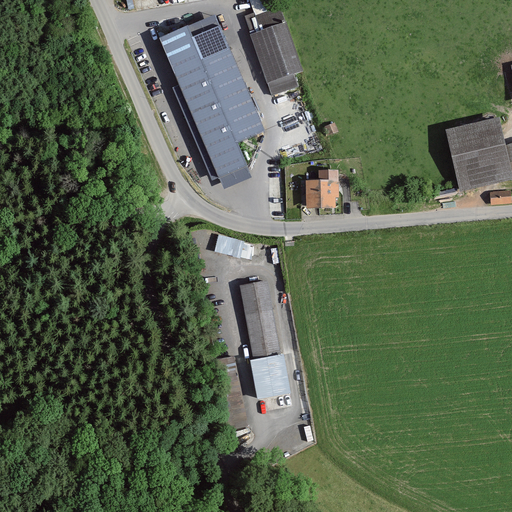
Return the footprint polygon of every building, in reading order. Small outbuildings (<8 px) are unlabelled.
[(302,72),(280,9),(254,18),(259,32),(251,35),(272,96),(298,88),(294,75),(302,72)] [(264,132),(214,16),(159,40),(178,86),(172,89),(211,182),(219,178),(224,189),(252,178),(237,143),(264,132)] [(500,117),(444,131),(459,193),(511,180),(511,143),(506,144),(500,117)] [(342,170),(319,171),(319,179),(305,180),(306,209),(336,208),(335,196),(343,196),(342,170)] [(511,197),(511,190),(491,192),(492,205),(511,204),(511,197)] [(236,240),(219,235),(214,251),(231,256),(236,240)] [(240,286),(238,286),(253,359),(249,360),(257,400),(291,393),(284,354),(281,354),(266,281),(259,282),(257,274),(238,277),(240,286)]
